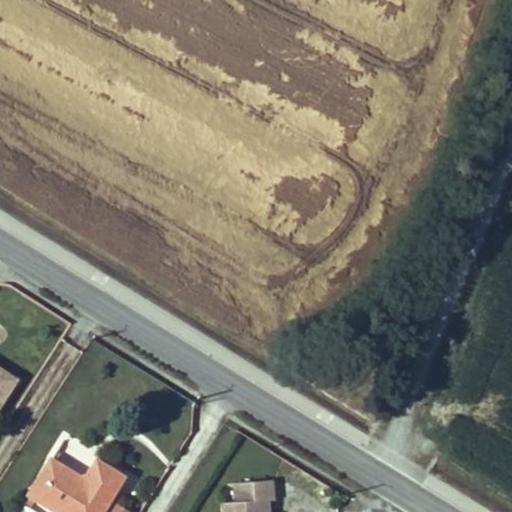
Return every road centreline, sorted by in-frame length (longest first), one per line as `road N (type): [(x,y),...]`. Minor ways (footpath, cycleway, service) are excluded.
road 1 (tertiary): [(401,504),(0,239)]
road 2 (unknown): [(95,302),(0,456)]
road 3 (unknown): [(150,511),(223,387)]
